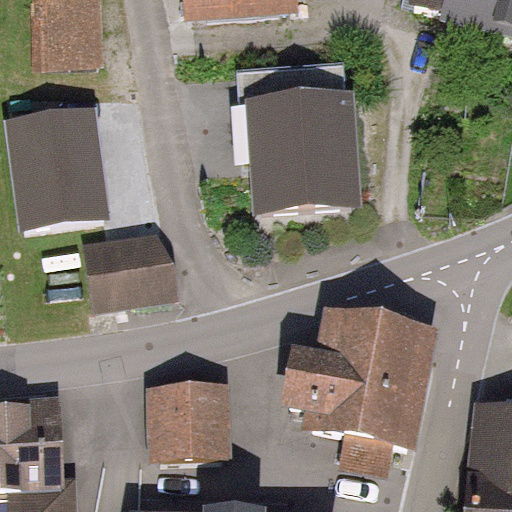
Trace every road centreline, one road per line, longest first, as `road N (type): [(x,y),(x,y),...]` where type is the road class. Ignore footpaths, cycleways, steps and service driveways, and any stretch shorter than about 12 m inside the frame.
road 1 (unclassified): [(465,265),(210,339),(0,371)]
road 2 (track): [(152,0),(210,339)]
road 3 (unclassified): [(426,511),(469,323),(465,265)]
